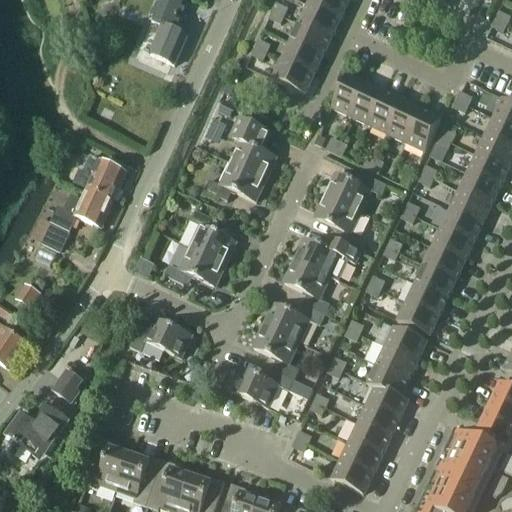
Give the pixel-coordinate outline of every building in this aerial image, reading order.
[(169,0),(159,0),(150,23),(175,34),(187,7),(169,0)] [(347,5),(336,0),(309,0),(306,8),(338,23),(347,5)] [(283,20),(287,12),(275,7),(272,14),(283,20)] [(338,23),(306,8),(297,27),(330,42),(338,23)] [(283,20),(272,14),(268,22),(280,28),(283,20)] [(506,28),(510,21),(498,15),(494,23),(506,28)] [(506,28),(494,23),(491,31),(502,36),(506,28)] [(330,42),(297,27),(289,45),(321,60),(330,42)] [(266,57),(269,49),(258,44),(254,51),(266,57)] [(321,60),(289,45),(280,63),(312,79),(321,60)] [(266,57),(254,51),(251,59),(262,65),(266,57)] [(312,79),(280,63),(271,83),(303,98),(312,79)] [(365,89),(346,80),(331,112),(350,121),(365,89)] [(384,97),(365,89),(350,121),(368,130),(384,97)] [(468,109),(471,102),(460,96),(456,104),(468,109)] [(402,106),(384,97),(368,130),(387,139),(402,106)] [(511,106),(501,102),(492,121),(511,130),(511,106)] [(231,116),(234,110),(235,108),(223,103),(222,105),(220,110),(218,115),(229,121),(231,116)] [(468,109),(456,104),(452,112),(464,117),(468,109)] [(421,115),(402,106),(387,139),(405,147),(421,115)] [(101,108),(95,121),(110,128),(116,115),(101,108)] [(440,124),(421,115),(405,147),(424,156),(440,124)] [(511,130),(492,121),(484,139),(511,152),(511,130)] [(259,154),(267,137),(270,139),(271,137),(238,122),(229,141),(240,146),(230,167),(266,184),(276,162),(259,154)] [(454,139),(459,128),(447,123),(439,141),(450,146),(454,139)] [(79,154),(84,145),(71,139),(67,148),(79,154)] [(511,163),(511,152),(484,139),(475,158),(507,173),(511,163)] [(450,146),(439,141),(435,148),(447,154),(450,146)] [(338,146),(331,142),(325,153),(333,157),(338,146)] [(333,157),(341,161),(346,149),(338,146),(333,157)] [(507,173),(475,158),(466,176),(498,192),(507,173)] [(375,163),(368,159),(362,171),(370,175),(375,163)] [(88,194),(113,205),(125,177),(90,160),(83,175),(79,174),(73,187),(88,194)] [(377,178),(383,167),(375,163),(370,175),(377,178)] [(266,184),(230,167),(220,189),(209,184),(204,194),(227,205),(232,195),(255,206),(266,184)] [(433,183),(436,175),(425,170),(421,178),(433,183)] [(498,192),(466,176),(457,195),(490,210),(498,192)] [(400,189),(407,192),(413,181),(405,177),(400,189)] [(358,189),(335,178),(324,200),(360,217),(370,195),(381,200),(386,189),(363,178),(358,189)] [(433,183),(421,178),(418,185),(429,191),(433,183)] [(88,194),(83,206),(71,200),(65,216),(58,213),(42,249),(57,256),(61,246),(64,247),(75,222),(100,233),(113,205),(88,194)] [(490,210),(457,195),(449,213),(481,228),(490,210)] [(360,217),(324,200),(314,222),(337,233),(332,243),(355,254),(360,243),(350,238),(360,217)] [(415,220),(419,212),(407,207),(404,214),(415,220)] [(481,228),(449,213),(440,231),(472,247),(481,228)] [(217,225),(194,214),(189,225),(200,230),(189,252),(225,269),(236,247),(212,236),(217,225)] [(415,220),(404,214),(400,222),(412,228),(415,220)] [(472,247),(440,231),(431,250),(464,265),(472,247)] [(304,243),(294,265),(329,282),(338,286),(348,264),(350,265),(355,267),(360,257),(355,254),(332,243),(327,241),(322,251),(304,243)] [(398,257),(402,249),(390,244),(386,251),(398,257)] [(464,265),(431,250),(422,268),(455,284),(464,265)] [(398,257),(386,251),(383,259),(394,265),(398,257)] [(225,269),(189,252),(179,273),(169,268),(163,279),(186,290),(191,280),(215,291),(225,269)] [(329,282),(294,265),(283,287),(307,298),(302,308),(324,319),(330,308),(319,303),(329,282)] [(455,284),(422,268),(414,287),(446,302),(455,284)] [(380,294),(384,286),(373,280),(369,288),(380,294)] [(446,302),(414,287),(405,305),(437,321),(446,302)] [(380,294),(369,288),(365,296),(377,301),(380,294)] [(26,290),(16,305),(29,313),(39,298),(26,290)] [(437,321),(405,305),(396,325),(428,340),(437,321)] [(297,319),(273,308),(263,330),(298,347),(309,325),(319,330),(324,319),(302,308),(297,319)] [(191,340),(156,323),(151,334),(139,328),(129,351),(140,357),(145,346),(181,363),(191,340)] [(359,338),(363,330),(351,325),(348,333),(359,338)] [(0,330),(0,368),(9,375),(27,349),(0,330)] [(298,347),(263,330),(252,352),(276,363),(271,374),(294,384),(299,373),(288,368),(298,347)] [(384,349),(417,364),(425,346),(393,330),(384,349)] [(359,338),(348,333),(344,340),(356,346),(359,338)] [(376,367),(408,383),(417,364),(384,349),(376,367)] [(342,375),(346,367),(334,362),(330,369),(342,375)] [(408,383),(376,367),(366,388),(374,391),(374,390),(399,402),(399,401),(408,383)] [(342,375),(330,369),(327,377),(338,383),(342,375)] [(266,384),(242,373),(232,395),(267,412),(278,390),(288,395),(294,384),(271,374),(266,384)] [(52,394),(71,408),(79,397),(73,393),(79,385),(81,387),(82,386),(66,374),(52,394)] [(302,379),(298,386),(309,392),(313,384),(302,379)] [(511,390),(500,385),(491,404),(511,414),(511,390)] [(399,401),(399,402),(374,390),(374,391),(365,409),(398,424),(407,404),(399,401)] [(325,412),(328,404),(317,399),(313,406),(325,412)] [(511,414),(491,404),(482,423),(511,436),(511,414)] [(325,412),(313,406),(309,414),(321,419),(325,412)] [(5,439),(14,445),(12,447),(19,451),(20,450),(32,458),(37,451),(44,457),(68,425),(44,408),(31,425),(20,417),(5,439)] [(398,424),(365,409),(357,427),(389,442),(398,424)] [(511,436),(482,423),(474,440),(473,441),(498,453),(498,454),(505,457),(511,442),(511,436)] [(389,442),(357,427),(348,445),(380,461),(389,442)] [(474,440),(456,431),(454,435),(459,438),(445,468),(439,466),(436,473),(441,476),(424,511),(470,511),(498,454),(498,453),(473,441),(474,440)] [(307,449),(311,441),(299,435),(295,443),(307,449)] [(113,448),(100,443),(84,490),(97,494),(98,490),(116,496),(129,459),(111,452),(113,448)] [(307,449),(295,443),(292,451),(303,456),(307,449)] [(380,461),(348,445),(339,464),(372,479),(380,461)] [(511,459),(507,457),(499,474),(511,480),(511,459)] [(148,465),(129,459),(116,496),(135,502),(133,507),(146,511),(162,465),(150,460),(148,465)] [(372,479),(339,464),(330,483),(362,499),(372,479)] [(174,469),(162,465),(146,511),(147,511),(159,511),(160,511),(162,511),(179,511),(191,480),(172,473),(174,469)] [(508,482),(497,477),(487,498),(495,502),(502,497),(508,482)] [(209,486),(191,480),(179,511),(214,511),(224,486),(211,482),(209,486)] [(244,493),(231,489),(222,511),(257,511),(261,504),(242,498),(244,493)] [(511,511),(511,500),(506,502),(500,507),(500,511),(511,511)]
